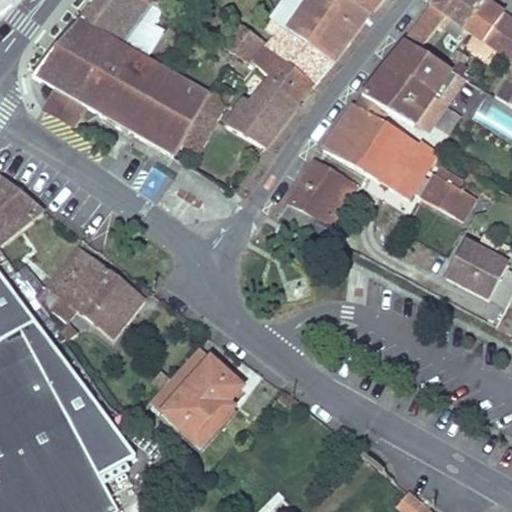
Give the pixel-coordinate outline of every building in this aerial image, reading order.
[(155,26),(164,13),(152,6),(142,0),(94,0),(79,20),(149,60),(165,33),(155,26)] [(156,0),(152,6),(164,13),(172,0),(156,0)] [(272,20),(333,66),(369,16),(346,0),(284,0),(277,12),(271,19),(272,20)] [(346,0),(369,16),(381,0),(346,0)] [(438,0),(433,7),(406,44),(419,52),(438,25),(456,0),(438,0)] [(481,0),(456,0),(438,25),(444,30),(450,21),(463,30),(484,3),(485,2),(481,0)] [(483,44),(502,17),(503,15),(484,3),(463,30),(473,37),(466,48),(487,62),(495,52),(483,44)] [(511,22),(502,17),(483,44),(495,52),(510,62),(511,58),(511,22)] [(95,115),(173,160),(183,144),(188,136),(201,114),(212,96),(149,60),(79,20),(31,78),(56,92),(59,94),(82,107),(85,109),(95,115)] [(278,38),(269,49),(312,88),(313,89),(333,66),(272,20),(266,29),(278,38)] [(444,30),(442,32),(455,41),(463,30),(450,21),(444,30)] [(236,24),(222,47),(250,62),(263,45),(264,43),(236,24)] [(382,72),(362,98),(387,114),(414,128),(416,125),(434,100),(439,104),(458,77),(451,73),(419,52),(406,44),(382,72)] [(269,49),(255,66),(271,81),(298,105),(312,88),(269,49)] [(511,71),(495,98),(510,107),(511,103),(511,71)] [(434,100),(416,125),(430,133),(465,81),(458,77),(439,104),(434,100)] [(227,129),(264,151),(298,106),(298,105),(271,81),(252,105),(247,102),(227,129)] [(212,96),(201,114),(217,124),(234,95),(218,86),(212,96)] [(52,106),(59,94),(56,92),(45,111),(73,128),(85,109),(82,107),(75,119),(52,106)] [(82,107),(59,94),(52,106),(75,119),(82,107)] [(362,98),(355,106),(381,123),(387,114),(362,98)] [(355,106),(323,152),(368,178),(396,132),(381,123),(355,106)] [(201,114),(188,136),(205,145),(217,124),(201,114)] [(420,147),(396,132),(368,178),(409,202),(438,156),(438,154),(421,144),(420,147)] [(188,136),(183,144),(201,155),(205,145),(188,136)] [(316,163),(281,217),(331,241),(336,231),(334,229),(358,186),(316,163)] [(439,169),(421,201),(463,223),(476,201),(458,190),(462,183),(439,169)] [(0,178),(0,246),(44,212),(0,178)] [(508,267),(464,245),(446,280),(489,302),(501,280),(508,267)] [(91,265),(75,253),(48,287),(64,299),(62,300),(77,311),(113,340),(143,301),(93,262),(91,265)] [(35,301),(36,302),(44,291),(25,269),(17,275),(35,301)] [(0,276),(0,511),(116,511),(98,478),(104,474),(116,468),(135,458),(0,276)] [(489,302),(504,310),(511,296),(511,286),(501,280),(489,302)] [(52,313),(66,324),(77,311),(62,300),(52,313)] [(70,327),(61,334),(67,343),(69,344),(77,338),(70,327)] [(241,389),(198,350),(151,404),(199,447),(215,430),(209,425),(227,404),(241,389)] [(168,382),(161,376),(154,383),(161,389),(168,382)] [(215,430),(233,409),(227,404),(209,425),(215,430)] [(121,477),(116,468),(104,474),(109,483),(121,477)] [(408,511),(417,502),(409,495),(397,508),(402,511),(408,511)] [(428,511),(417,502),(408,511),(428,511)]
